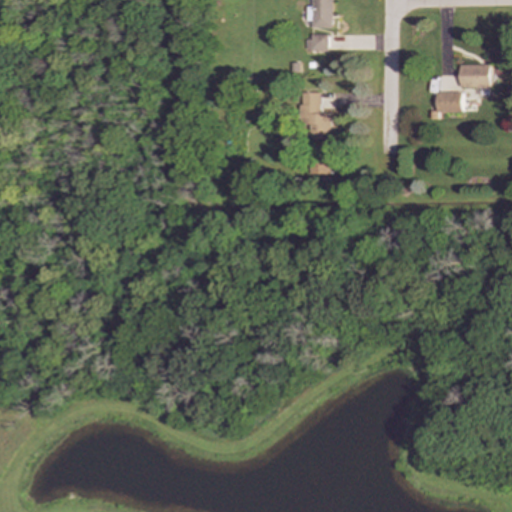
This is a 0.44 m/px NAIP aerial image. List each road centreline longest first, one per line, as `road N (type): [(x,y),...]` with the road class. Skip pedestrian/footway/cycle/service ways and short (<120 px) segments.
road 1 (residential): [(389,0),(386,140)]
road 2 (residential): [(511,1),(390,2)]
